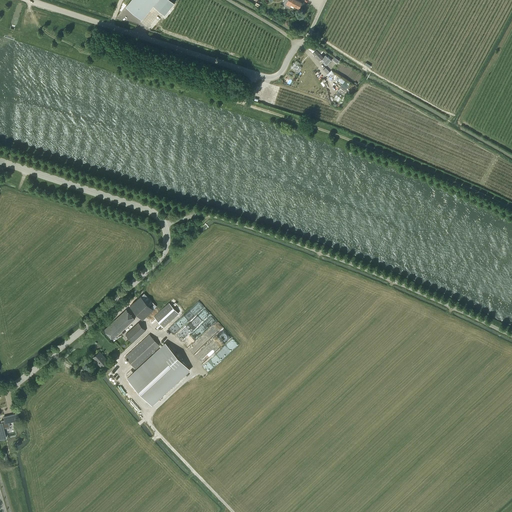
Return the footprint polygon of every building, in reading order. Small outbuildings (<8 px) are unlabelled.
[(170,0),(131,0),(127,6),(142,19),(153,5),(165,14),(174,3),(170,0)] [(287,0),(285,5),(290,7),(291,5),(299,8),(301,2),(296,0),(287,0)] [(320,53),(322,51),(319,48),(318,48),(313,42),(310,46),(314,50),(315,48),(317,50),(312,54),(316,58),(321,53),(320,53)] [(324,57),(321,53),(316,58),(319,61),(321,59),(324,61),(323,62),(326,66),(332,60),(328,57),(325,55),(325,56),(324,57)] [(339,89),(333,99),(339,102),(341,99),(343,100),(347,94),(339,89)] [(144,293),(130,307),(142,320),(156,307),(144,293)] [(169,303),(154,317),(164,327),(178,313),(169,303)] [(113,339),(135,319),(126,310),(104,330),(113,339)] [(133,343),(146,331),(138,323),(126,335),(133,343)] [(136,369),(160,346),(150,335),(125,358),(136,369)] [(128,379),(152,405),(190,369),(165,343),(128,379)] [(195,344),(189,349),(193,354),(199,349),(195,344)] [(101,367),(108,361),(100,352),(93,358),(100,365),(99,366),(101,367)] [(0,439),(5,438),(3,428),(9,426),(8,422),(18,420),(17,414),(3,417),(4,420),(1,421),(1,423),(0,423),(0,439)]
